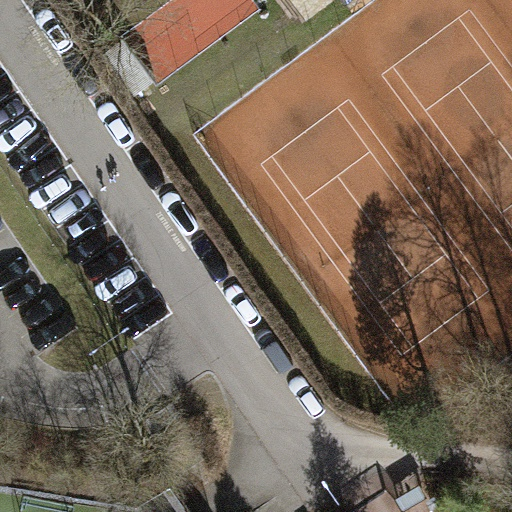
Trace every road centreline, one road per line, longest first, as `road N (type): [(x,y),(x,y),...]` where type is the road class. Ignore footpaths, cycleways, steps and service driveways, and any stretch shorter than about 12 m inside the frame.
road 1 (residential): [(0,0),(215,327),(319,446)]
road 2 (track): [(319,446),(511,459)]
